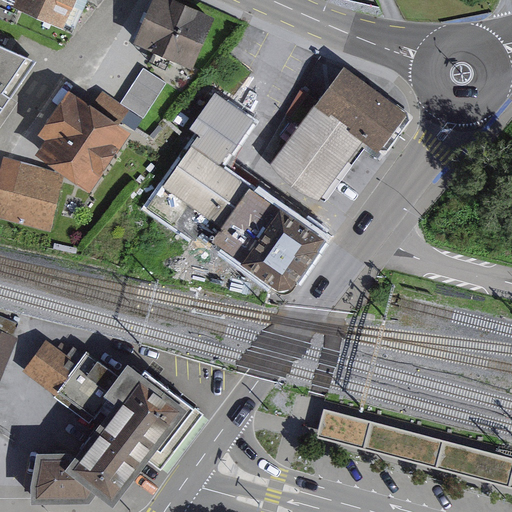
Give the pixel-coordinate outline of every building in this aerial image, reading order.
[(74,0),(16,0),(13,8),(61,29),(74,0)] [(229,17),(189,0),(160,0),(141,43),(180,61),(189,42),(213,53),(229,17)] [(0,125),(45,60),(0,39),(0,125)] [(372,152),(404,108),(343,64),(271,162),(318,196),(358,142),(372,152)] [(166,85),(143,70),(131,88),(121,104),(129,109),(143,119),(166,85)] [(298,294),(337,238),(226,162),(260,114),(225,90),(201,124),(211,131),(157,209),(243,269),(249,260),(298,294)] [(90,108),(70,94),(39,136),(48,142),(38,156),(89,191),(129,134),(117,126),(129,109),(121,104),(103,91),(90,108)] [(0,180),(0,217),(48,231),(63,176),(6,160),(0,180)] [(0,397),(25,337),(0,327),(0,397)] [(212,407),(142,357),(128,371),(82,341),(75,351),(54,335),(31,366),(98,416),(109,406),(116,411),(87,450),(80,446),(46,448),(42,499),(127,498),(160,456),(169,464),(212,407)] [(511,460),(324,411),(317,440),(511,490),(511,460)]
